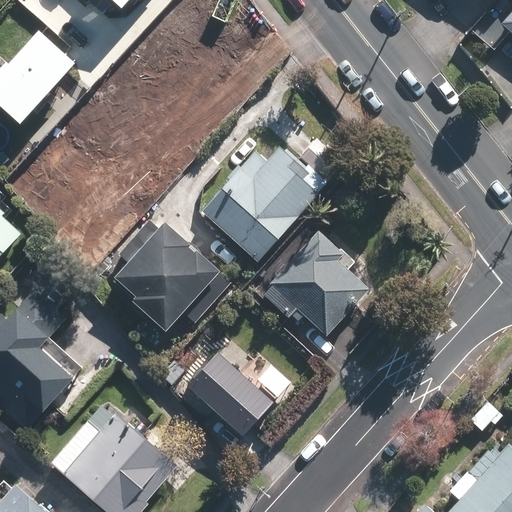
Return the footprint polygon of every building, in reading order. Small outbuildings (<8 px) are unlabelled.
[(252,66),(191,11),(145,61),(152,67),(122,100),(123,101),(107,118),(134,143),(126,151),(150,173),(218,99),(222,103),(232,92),(230,90),(252,66)] [(0,74),(0,103),(24,124),(75,64),(36,31),(0,74)] [(31,160),(43,171),(45,169),(83,204),(115,169),(65,122),(31,160)] [(320,135),(303,156),(329,179),(347,159),(320,135)] [(292,167),(299,159),(281,144),(272,155),(261,146),(206,209),(265,259),(322,192),(292,167)] [(0,207),(0,260),(26,233),(0,207)] [(136,298),(169,331),(188,311),(197,319),(232,282),(172,223),(165,230),(154,220),(122,253),(133,263),(120,276),(139,295),(136,298)] [(322,228),(271,287),(327,335),(378,276),(322,228)] [(13,301),(0,316),(0,399),(31,427),(85,365),(13,301)] [(191,397),(217,428),(232,412),(239,418),(243,413),(255,424),(292,383),(233,330),(198,369),(209,378),(191,397)] [(141,511),(181,464),(161,446),(164,442),(149,428),(145,432),(107,399),(53,460),(113,511),(141,511)] [(437,511),(426,502),(417,511),(511,511),(511,442),(479,478),(469,469),(452,489),(462,498),(449,511),(437,511)] [(15,486),(7,477),(0,485),(0,511),(54,511),(20,480),(15,486)]
